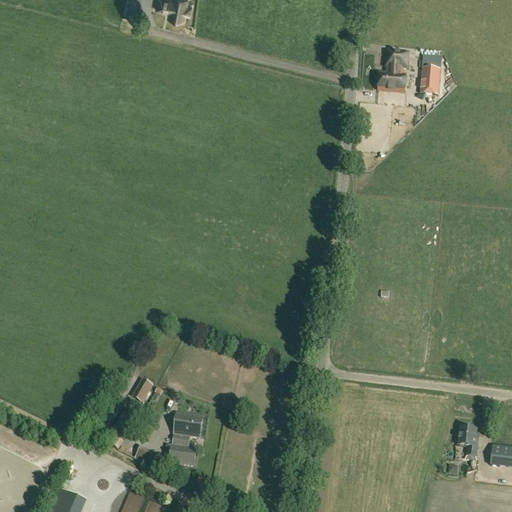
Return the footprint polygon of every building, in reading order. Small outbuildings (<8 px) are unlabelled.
[(169,13),(168,18),(184,21),(185,15),(189,16),(191,8),(187,7),(187,0),(157,0),(156,10),(158,10),(158,12),(164,13),(164,12),(169,13)] [(408,54),(387,53),(386,67),(388,67),(388,75),(380,74),(378,91),(404,93),(406,76),(401,76),(402,68),(406,69),(408,54)] [(422,69),(420,95),(438,96),(440,71),(422,69)] [(401,106),(401,118),(414,118),(414,106),(401,106)] [(143,378),(131,398),(143,405),(153,384),(143,378)] [(119,451),(140,417),(127,408),(105,442),(119,451)] [(200,438),(203,417),(177,413),(174,434),(190,437),(200,438)] [(476,457),(477,444),(475,444),(476,431),(460,429),(458,446),(468,447),(467,456),(476,457)] [(189,449),(190,437),(174,434),(171,455),(166,455),(165,462),(193,466),(196,450),(189,449)] [(511,468),(511,448),(493,446),(491,466),(511,468)] [(147,454),(139,451),(135,460),(143,463),(147,454)] [(207,481),(200,478),(197,482),(194,481),(193,483),(204,488),(207,481)] [(82,511),(87,501),(58,489),(47,511),(82,511)]
